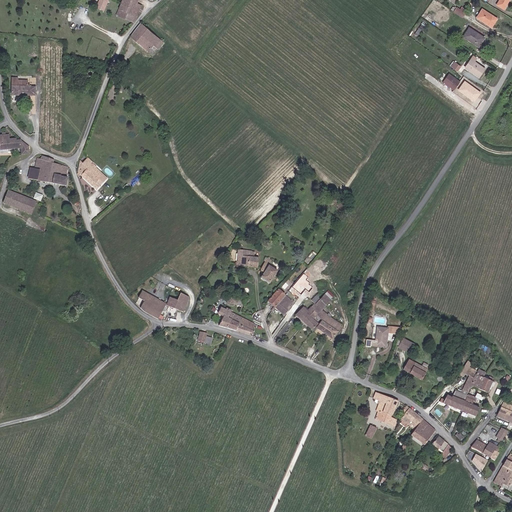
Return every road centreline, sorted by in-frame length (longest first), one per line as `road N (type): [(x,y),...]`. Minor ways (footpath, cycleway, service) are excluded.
road 1 (unclassified): [(346,375),(367,284),(511,65)]
road 2 (unclassified): [(511,502),(489,488),(428,415),(346,375)]
road 3 (unclassified): [(346,375),(238,334),(160,323)]
road 4 (unclassified): [(0,425),(65,404),(160,323)]
road 5 (unclassified): [(160,323),(125,295),(107,266),(75,163)]
road 6 (unclassified): [(75,163),(125,38),(160,0)]
road 7 (track): [(271,511),(333,372)]
road 8 (unclassified): [(75,163),(42,151),(14,126),(0,70)]
